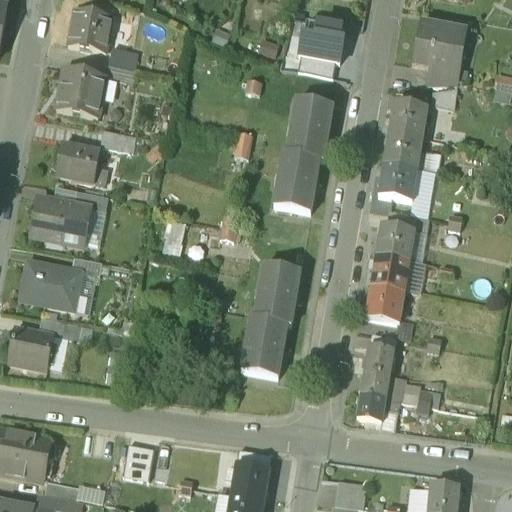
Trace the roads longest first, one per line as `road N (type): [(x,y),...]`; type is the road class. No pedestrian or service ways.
road 1 (residential): [(310,446),(383,0)]
road 2 (residential): [(0,406),(310,446)]
road 3 (residential): [(0,210),(40,0)]
road 4 (residential): [(310,446),(488,472)]
